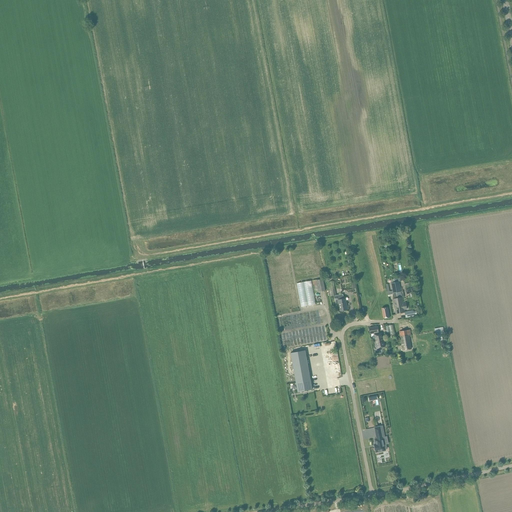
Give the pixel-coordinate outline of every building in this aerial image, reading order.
[(323,279),(313,281),(315,292),(325,291),(323,279)] [(393,299),(395,307),(403,305),(403,303),(402,298),(398,298),(397,292),(398,292),(396,283),(395,283),(394,279),(391,279),(393,291),(387,292),(388,297),(393,296),(393,299)] [(316,304),(311,281),(296,283),(301,307),(316,304)] [(336,295),(334,296),(335,299),(336,304),(339,304),(340,311),(348,310),(347,305),(345,298),(344,299),(343,294),(336,295)] [(403,305),(395,307),(396,314),(405,312),(404,308),(407,307),(406,303),(403,303),(403,305)] [(379,334),(379,332),(378,326),(369,328),(370,334),(374,333),(374,335),(377,348),(385,347),(382,333),(379,334)] [(431,327),(423,328),(425,336),(426,340),(433,339),(431,327)] [(434,328),(436,335),(435,335),(436,341),(443,340),(442,335),(444,334),(443,327),(434,328)] [(410,330),(399,331),(403,350),(411,349),(409,336),(411,335),(410,330)] [(312,357),(328,355),(326,342),(311,344),(312,357)] [(305,350),(291,353),(298,391),(312,389),(305,350)] [(384,444),(383,437),(384,437),(382,426),(374,427),(377,438),(375,439),(375,444),(374,444),(376,452),(386,450),(385,449),(387,449),(386,444),(384,444)]
